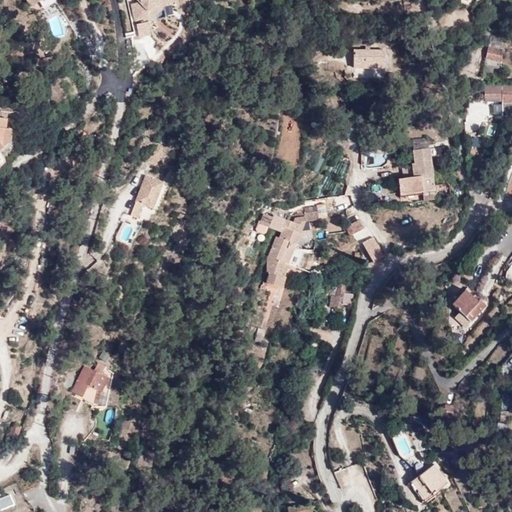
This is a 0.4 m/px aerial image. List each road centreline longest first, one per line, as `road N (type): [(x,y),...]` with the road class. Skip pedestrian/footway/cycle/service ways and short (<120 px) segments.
road 1 (residential): [(46,511),(39,484),(42,390),(125,105),(110,0)]
road 2 (residential): [(342,511),(320,457),(322,421),(372,283),(388,262)]
road 3 (residential): [(388,262),(364,214),(354,138),(334,101)]
road 4 (unclassified): [(388,262),(432,258),(457,245),(473,212),(511,210)]
